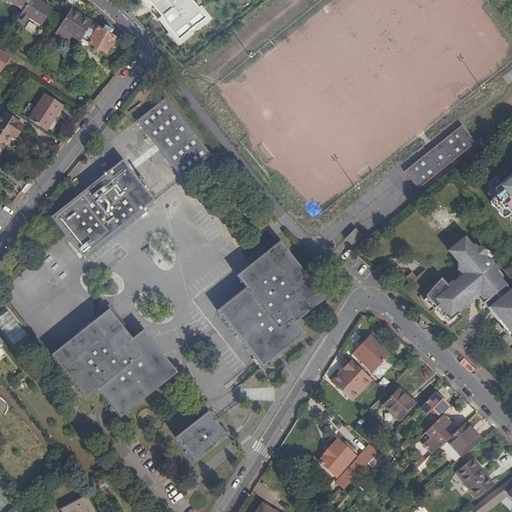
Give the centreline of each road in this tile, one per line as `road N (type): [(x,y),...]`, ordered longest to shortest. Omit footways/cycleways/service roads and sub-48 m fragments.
road 1 (residential): [(225,511),(355,302),(366,297),(511,426)]
road 2 (residential): [(0,241),(147,50)]
